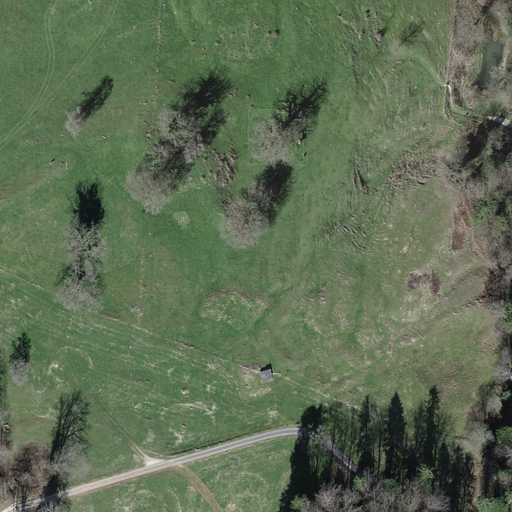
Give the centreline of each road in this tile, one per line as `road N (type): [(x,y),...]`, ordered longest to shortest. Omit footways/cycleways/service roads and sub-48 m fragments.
road 1 (track): [(8,511),(293,427),(316,432),(365,475),(434,511)]
road 2 (track): [(161,464),(60,373)]
